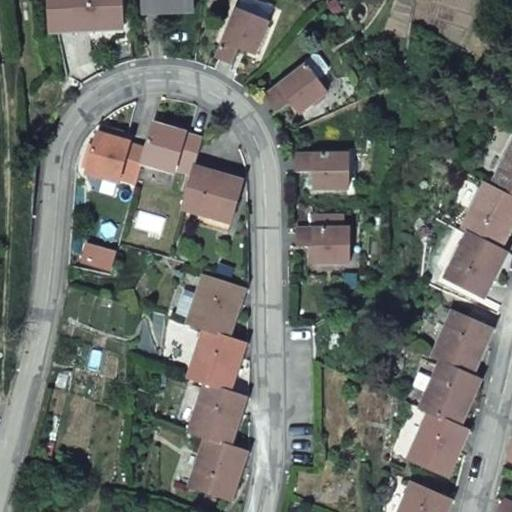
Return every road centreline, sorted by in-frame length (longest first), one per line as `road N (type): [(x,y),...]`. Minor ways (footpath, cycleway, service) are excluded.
road 1 (residential): [(259,511),(268,436),(264,178),(255,140),(214,93),(188,83),(129,84),(86,112),(66,137),(21,414)]
road 2 (track): [(21,414),(1,395),(8,74),(0,19)]
road 3 (residential): [(511,359),(474,511)]
